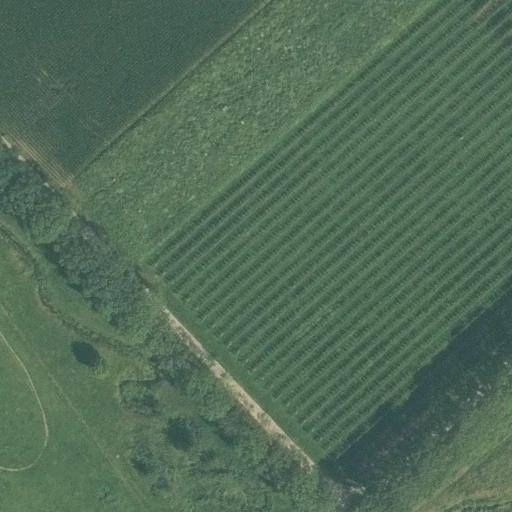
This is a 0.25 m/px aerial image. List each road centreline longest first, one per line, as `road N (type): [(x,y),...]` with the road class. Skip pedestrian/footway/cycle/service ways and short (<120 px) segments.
road 1 (unclassified): [(353,511),(0,143)]
road 2 (unclassified): [(353,511),(511,362)]
